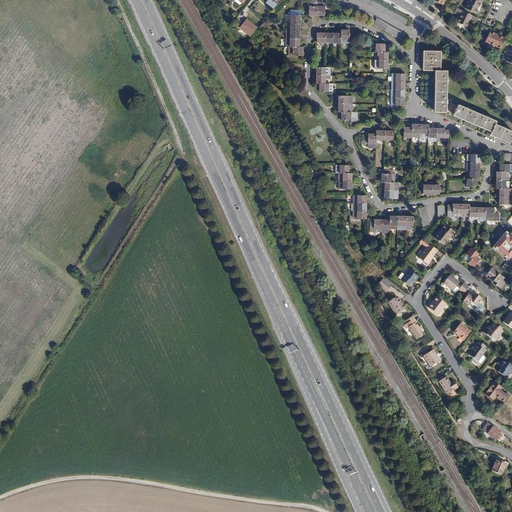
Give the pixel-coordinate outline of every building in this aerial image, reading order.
[(267,0),(266,3),(273,9),(279,0),(267,0)] [(309,6),(309,16),(313,16),(317,16),(321,16),(325,16),(325,6),(321,6),(321,3),(317,3),(316,0),(310,0),(311,6),(309,6)] [(344,0),(330,0),(345,9),(349,2),(344,0)] [(360,0),(405,26),(409,19),(375,0),(360,0)] [(481,3),(482,0),(468,0),(464,8),(475,13),(480,3),(481,3)] [(291,31),(290,31),(286,31),(286,39),(285,47),(288,47),(288,56),(302,56),(302,52),(302,47),(299,47),(299,43),(300,39),(300,35),(300,31),(300,28),(300,23),(300,18),(300,16),(300,10),(293,10),(293,9),(292,9),(291,9),(290,9),(290,10),(290,12),(290,15),(291,15),(291,20),(290,20),(290,23),(290,27),(291,27),(291,31)] [(466,27),(470,19),(472,15),(462,10),(461,14),(457,22),(466,27)] [(405,34),(377,18),(373,24),(401,40),(405,34)] [(251,36),(253,38),(259,30),(257,28),(246,19),(239,28),(250,37),(251,36)] [(325,43),(329,43),(329,42),(333,42),(333,43),(337,43),(337,42),(341,42),(341,40),(345,40),(345,39),(349,39),(349,33),(349,30),(345,30),(341,30),(341,33),(338,33),(333,33),(330,33),(325,33),(322,33),(317,33),(317,43),(320,43),(320,46),(324,46),(325,43)] [(485,41),(500,48),(504,40),(505,38),(490,31),(485,41)] [(378,61),(378,64),(380,64),(380,69),(388,69),(388,66),(388,61),(388,56),(388,52),(385,52),(385,47),(385,44),(381,44),(377,44),(377,48),(375,48),(375,52),(377,53),(377,57),(378,57),(378,61)] [(428,52),(428,51),(423,51),(423,71),(432,71),(435,71),(434,80),(434,101),(434,112),(449,112),(454,114),(453,116),(463,120),(481,128),(491,132),(490,135),(500,139),(509,143),(511,137),(511,131),(507,129),(507,128),(504,126),(503,127),(495,124),(496,121),(489,118),(489,117),(486,115),(485,116),(470,109),(470,108),(467,107),(466,108),(458,104),(457,106),(451,104),(451,100),(447,100),(447,83),(448,83),(448,79),(447,79),(447,71),(440,71),(440,51),(435,51),(435,53),(428,52)] [(329,76),(329,67),(325,67),(316,67),(316,71),(316,76),(316,80),(316,84),(319,84),(319,88),(319,92),(333,92),(333,84),(325,84),(325,76),(329,76)] [(405,77),(405,74),(391,74),(391,82),(391,90),(391,97),(391,106),(395,106),(395,111),(401,109),(402,106),(405,106),(405,101),(405,98),(405,94),(405,90),(405,85),(405,83),(405,77)] [(352,96),(338,96),(338,100),(338,104),(338,108),(338,112),(341,112),(341,116),(341,120),(343,120),(355,121),(355,113),(352,113),(352,104),(352,96)] [(404,138),(408,138),(408,137),(410,137),(412,137),(414,137),(420,137),(420,135),(420,134),(424,134),(424,133),(428,133),(428,134),(428,138),(428,141),(432,141),(436,141),(444,142),(444,139),(444,138),(445,138),(450,138),(450,130),(445,130),(445,128),(441,128),(437,128),(433,128),(429,128),(429,124),(425,124),(420,124),(416,124),(412,124),(412,128),(407,127),(404,127),(404,131),(404,138)] [(380,139),(380,140),(384,140),(388,140),(388,139),(392,139),(393,131),(388,131),(385,131),(380,130),(376,130),(376,134),(372,134),(368,134),(368,138),(362,137),(361,145),(365,145),(368,145),(367,151),(375,151),(376,140),(376,139),(380,139)] [(470,171),(470,175),(471,175),(471,179),(469,179),(466,179),(466,183),(467,183),(467,187),(473,187),(476,187),(476,182),(476,179),(480,179),(480,174),(480,171),(480,166),(480,163),(467,163),(467,171),(470,171)] [(508,168),(509,168),(509,164),(499,164),(499,170),(499,172),(496,172),(496,176),(496,180),(496,184),(496,189),(499,189),(499,192),(498,196),(498,200),(498,204),(511,204),(511,188),(509,189),(505,189),(505,184),(506,184),(506,181),(506,180),(509,180),(509,172),(508,172),(508,168)] [(349,165),(336,165),(335,173),(338,173),(338,181),(338,189),(352,189),(352,184),(352,181),(352,176),(352,174),(349,174),(349,169),(349,165)] [(398,183),(399,170),(385,169),(385,174),(381,174),(381,178),(381,182),(384,182),(384,184),(384,190),(384,194),(384,198),(387,198),(398,199),(398,190),(398,183)] [(427,186),(423,186),(423,194),(428,194),(431,194),(433,194),(439,195),(439,186),(435,186),(435,185),(431,185),(427,185),(427,186)] [(367,199),(367,195),(353,195),(353,203),(352,211),(352,217),(356,217),(356,219),(366,219),(366,214),(367,211),(367,207),(367,204),(367,199)] [(477,216),(477,217),(477,221),(485,221),(499,221),(499,214),(494,213),(494,208),(490,208),(486,207),(480,207),(477,207),(475,207),(473,207),(469,207),(469,204),(466,204),(461,204),(457,204),(453,204),(453,205),(451,205),(447,205),(447,217),(461,217),(469,217),(474,217),(474,216),(477,216)] [(430,225),(425,207),(418,209),(420,216),(423,227),(430,225)] [(369,229),(378,229),(378,228),(381,228),(381,229),(381,234),(389,234),(389,229),(398,229),(398,226),(402,226),(402,225),(405,225),(405,226),(409,226),(409,225),(413,225),(413,216),(409,216),(405,216),(401,216),(398,216),(394,216),(390,216),(390,220),(386,220),(381,220),(377,219),(374,219),(374,220),(369,220),(369,229)] [(456,233),(446,225),(436,239),(444,245),(451,236),(452,237),(456,233)] [(426,264),(437,250),(428,242),(425,246),(426,247),(418,257),(426,264)] [(471,249),(463,259),(474,268),(480,261),(476,258),(479,255),(471,249)] [(381,266),(377,260),(373,263),(377,269),(381,266)] [(494,265),(486,274),(490,277),(489,279),(493,281),(493,280),(497,283),(496,284),(495,285),(501,289),(505,283),(504,281),(500,278),(502,276),(499,273),(500,272),(497,269),(497,268),(494,265)] [(401,274),(398,278),(409,286),(414,280),(416,281),(418,277),(414,273),(415,272),(411,268),(405,276),(401,274)] [(450,275),(443,284),(453,291),(459,282),(450,275)] [(383,279),(376,286),(385,293),(390,285),(384,280),(383,280),(383,279)] [(458,291),(462,294),(464,295),(469,289),(464,284),(458,291)] [(482,299),(474,293),(471,297),(468,295),(463,301),(468,305),(470,302),(477,307),(474,310),(480,314),(484,309),(478,304),(482,299)] [(396,297),(388,302),(396,315),(404,310),(400,303),(401,303),(396,297)] [(438,298),(429,308),(437,315),(446,304),(438,298)] [(511,313),(509,316),(508,315),(503,322),(511,329),(511,313)] [(418,329),(417,328),(412,320),(403,326),(406,329),(407,328),(415,340),(423,335),(419,328),(418,329)] [(471,332),(460,323),(453,332),(459,336),(459,337),(464,341),(471,332)] [(503,331),(493,323),(486,332),(485,334),(491,338),(492,337),(496,341),(503,331)] [(486,347),(478,341),(476,344),(477,345),(474,349),(470,356),(478,362),(478,361),(482,355),(485,351),(484,350),(486,347)] [(433,350),(424,356),(431,367),(440,361),(433,350)] [(511,366),(505,361),(503,360),(500,364),(501,364),(497,371),(506,378),(511,369),(511,366)] [(451,384),(450,383),(446,377),(439,382),(447,395),(454,390),(454,389),(458,387),(454,382),(451,384)] [(502,387),(494,382),(485,394),(493,400),(495,397),(498,399),(499,398),(504,401),(510,393),(507,391),(505,394),(500,390),(502,387)] [(503,403),(492,418),(495,420),(506,406),(503,403)] [(502,415),(499,418),(509,425),(511,422),(507,419),(508,418),(511,421),(511,419),(511,411),(508,409),(507,408),(506,409),(507,410),(503,415),(506,417),(506,418),(502,415)] [(501,432),(487,422),(481,430),(496,440),(501,432)] [(509,463),(506,462),(505,463),(501,461),(502,460),(497,458),(491,471),(501,476),(504,469),(506,470),(509,463)]
